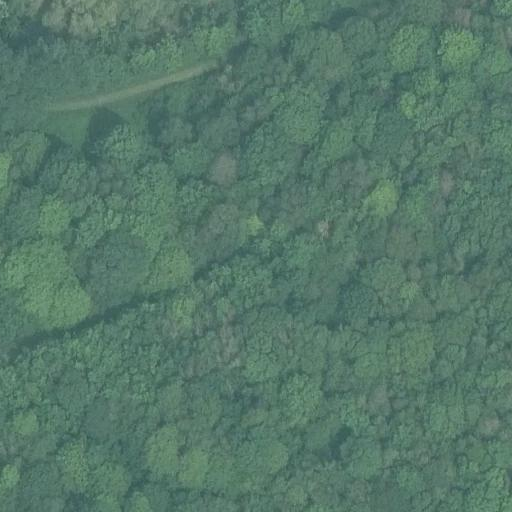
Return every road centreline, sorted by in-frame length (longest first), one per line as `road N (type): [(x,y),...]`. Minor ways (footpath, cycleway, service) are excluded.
road 1 (track): [(132,511),(239,510),(289,498),(330,462),(353,390),(349,332),(278,238),(209,278),(0,354)]
road 2 (track): [(357,0),(29,102),(0,83)]
road 3 (track): [(278,238),(324,193),(319,125),(365,99),(511,71)]
